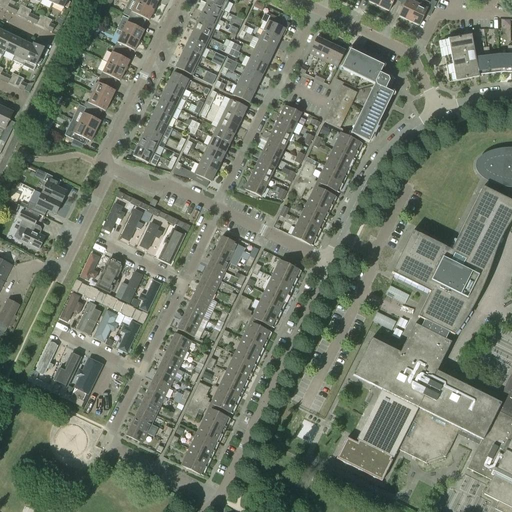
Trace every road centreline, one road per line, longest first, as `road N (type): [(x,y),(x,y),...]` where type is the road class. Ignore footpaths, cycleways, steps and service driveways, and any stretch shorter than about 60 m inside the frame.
road 1 (residential): [(218,499),(328,260)]
road 2 (residential): [(218,208),(315,9)]
road 3 (residential): [(218,499),(109,446),(141,374)]
road 4 (residential): [(437,113),(373,169),(328,260)]
road 5 (residential): [(104,164),(180,0)]
road 6 (residential): [(437,113),(413,58),(315,9)]
road 7 (residential): [(55,280),(99,192),(104,164)]
road 8 (residential): [(218,208),(104,164)]
road 9 (residential): [(328,260),(218,208)]
